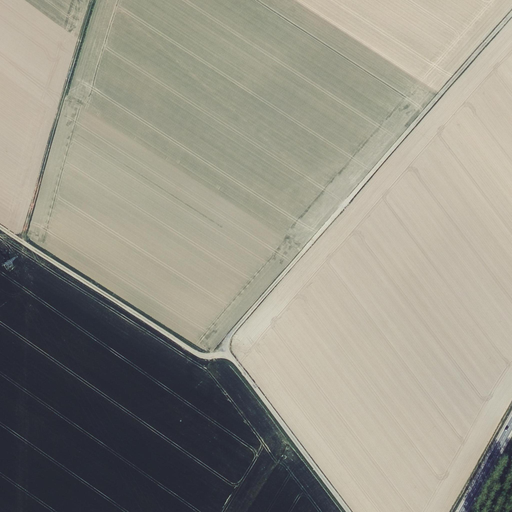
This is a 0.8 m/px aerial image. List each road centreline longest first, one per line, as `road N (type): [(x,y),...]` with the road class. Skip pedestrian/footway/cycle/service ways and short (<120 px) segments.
road 1 (track): [(511,13),(221,351)]
road 2 (track): [(348,511),(221,351),(196,355),(22,241)]
road 3 (track): [(92,0),(22,241)]
